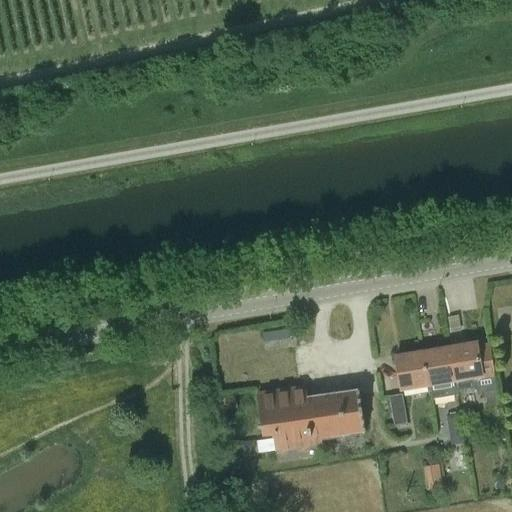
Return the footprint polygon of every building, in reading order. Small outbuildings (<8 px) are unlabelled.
[(267,331),(268,348),(293,346),(292,330),(267,331)] [(476,346),(449,350),(456,391),(477,387),(478,393),(485,392),(487,408),(501,406),(492,349),(477,351),(476,346)] [(430,400),(457,396),(456,391),(449,350),(423,355),(428,386),(430,400)] [(401,391),(428,386),(423,355),(396,359),(401,391)] [(322,443),(321,438),(363,432),(358,395),(307,402),(305,388),(256,395),(262,438),(272,437),(274,450),(322,443)] [(407,423),(402,394),(389,396),(394,425),(407,423)] [(235,397),(222,399),(224,411),(237,409),(235,397)] [(446,417),(449,432),(462,429),(460,414),(446,417)]
